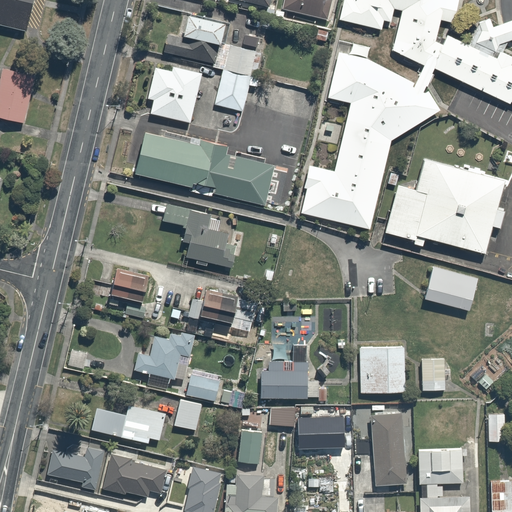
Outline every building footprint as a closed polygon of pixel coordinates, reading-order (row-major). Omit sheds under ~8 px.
[(34,0),(0,0),(0,23),(27,30),(34,0)] [(284,0),(283,8),(329,19),(334,0),(284,0)] [(307,188),(301,212),(370,228),(392,139),(441,110),(427,86),(434,73),(432,72),(435,67),(462,80),(510,103),(511,101),(511,64),(511,63),(511,56),(503,52),(508,40),(511,38),(511,19),(493,26),(490,18),(479,22),(480,24),(470,44),(448,34),(444,44),(436,40),(441,19),(453,22),(459,0),(343,0),(339,19),(382,29),(384,20),(391,21),(394,8),(402,10),(392,49),(424,64),(414,86),(413,85),(415,82),(367,58),(340,51),(328,97),(351,102),(335,170),(310,164),(304,187),(307,188)] [(228,23),(192,14),(187,35),(190,36),(223,44),(224,41),(228,23)] [(218,65),(223,44),(190,36),(189,41),(167,36),(163,52),(218,65)] [(223,44),(218,65),(224,67),(215,104),(243,111),(258,49),(224,41),(223,44)] [(0,87),(0,115),(25,122),(36,74),(5,67),(0,87)] [(194,123),(206,74),(174,67),(173,71),(156,67),(148,100),(156,102),(154,114),(194,123)] [(213,192),(266,205),(275,164),(266,162),(266,158),(236,151),(235,155),(227,153),(229,145),(191,136),(190,142),(146,131),(136,172),(193,186),(194,181),(215,186),(213,192)] [(439,240),(485,252),(493,225),(500,227),(505,210),(498,208),(504,186),(506,180),(425,158),(416,189),(413,188),(414,187),(410,185),(409,187),(398,184),(391,211),(385,231),(386,231),(415,239),(414,243),(423,245),(426,236),(434,239),(433,242),(438,244),(439,240)] [(396,185),(399,174),(391,172),(388,183),(396,185)] [(215,212),(167,202),(163,221),(185,226),(183,237),(192,239),(188,256),(235,266),(241,234),(212,228),(215,212)] [(425,297),(470,309),(478,277),(433,265),(426,293),(425,297)] [(127,298),(133,272),(117,269),(111,295),(127,298)] [(149,276),(133,272),(127,298),(143,302),(149,276)] [(223,294),(206,290),(200,316),(218,320),(223,294)] [(238,297),(223,294),(218,320),(232,323),(238,297)] [(202,301),(193,299),(189,316),(198,319),(202,301)] [(282,310),(297,310),(296,299),(282,300),(282,310)] [(146,307),(128,303),(125,314),(143,318),(146,307)] [(169,331),(180,333),(185,313),(172,310),(167,330),(169,331)] [(181,355),(190,357),(195,336),(182,333),(181,336),(171,334),(169,340),(154,336),(150,356),(138,353),(134,371),(175,380),(181,355)] [(344,359),(322,344),(317,351),(327,359),(320,368),(332,376),(344,359)] [(405,356),(404,345),(360,347),(361,392),(406,391),(405,356)] [(87,353),(72,350),(68,365),(83,368),(87,353)] [(422,367),(423,389),(446,389),(445,374),(448,374),(450,374),(450,368),(445,368),(444,358),(422,358),(422,367)] [(261,397),(308,397),(308,396),(319,396),(319,387),(319,380),(308,380),(309,361),(269,360),(269,369),(262,369),(261,397)] [(221,376),(191,369),(186,395),(216,401),(221,376)] [(234,390),(223,388),(220,401),(231,404),(234,390)] [(253,393),(244,391),(241,413),(250,414),(253,393)] [(203,402),(182,396),(175,425),(196,430),(203,402)] [(169,412),(131,403),(129,412),(98,404),(92,429),(150,444),(152,436),(163,438),(169,412)] [(296,408),(268,407),(267,423),(295,425),(295,421),(296,412),(296,408)] [(376,485),(408,482),(403,411),(371,414),(376,485)] [(296,412),(295,421),(299,421),(298,431),(309,432),(310,413),(296,412)] [(506,413),(488,413),(487,441),(506,442),(506,413)] [(264,430),(244,427),(239,459),(259,462),(264,430)] [(351,435),(340,436),(340,457),(352,456),(351,435)] [(98,491),(109,445),(88,441),(85,457),(55,450),(50,473),(85,481),(84,488),(98,491)] [(422,496),(420,496),(420,511),(470,511),(470,495),(438,496),(438,495),(443,495),(443,485),(438,485),(437,483),(464,482),(463,448),(418,449),(419,484),(421,484),(422,496)] [(132,455),(112,451),(104,486),(150,496),(152,488),(165,491),(169,469),(131,460),(132,455)] [(215,511),(222,483),(219,482),(221,473),(195,467),(185,510),(191,511),(215,511)] [(227,472),(227,482),(225,511),(278,511),(280,495),(269,494),(270,474),(227,472)] [(178,474),(175,483),(188,488),(191,478),(178,474)] [(511,478),(490,480),(491,511),(497,511),(511,511),(511,478)]
